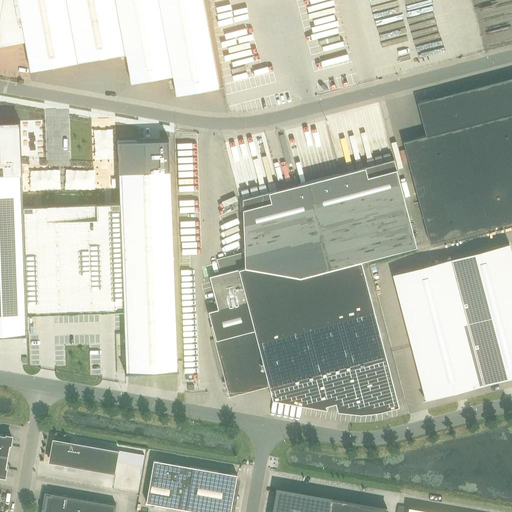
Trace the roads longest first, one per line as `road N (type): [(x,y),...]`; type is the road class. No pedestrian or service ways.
road 1 (unclassified): [(0,85),(229,129),(511,57)]
road 2 (unknown): [(200,127),(197,339),(227,420)]
road 3 (unclassified): [(266,428),(372,439),(511,405)]
road 4 (unknown): [(79,102),(63,196),(76,215),(96,215),(101,206),(104,107)]
road 5 (unclassified): [(39,386),(266,428)]
road 6 (unclassified): [(17,511),(39,386)]
